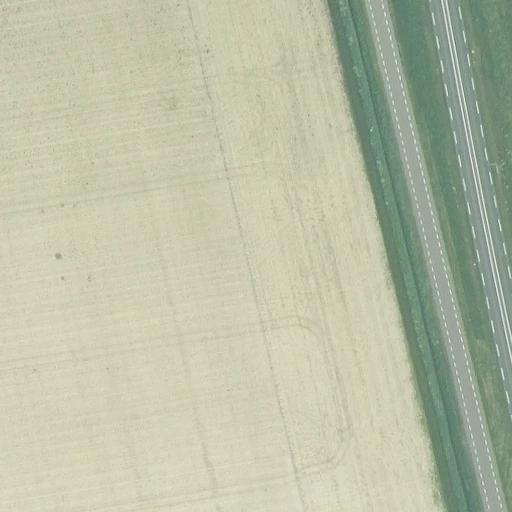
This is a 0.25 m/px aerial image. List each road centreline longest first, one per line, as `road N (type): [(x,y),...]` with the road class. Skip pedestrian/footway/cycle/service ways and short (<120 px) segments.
road 1 (unclassified): [(494,511),(373,0)]
road 2 (primary): [(511,354),(442,0)]
